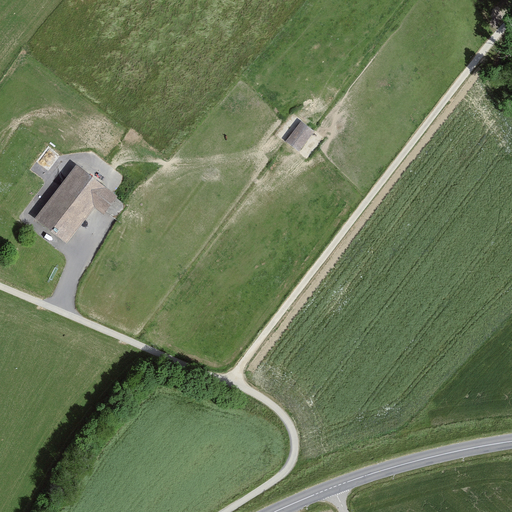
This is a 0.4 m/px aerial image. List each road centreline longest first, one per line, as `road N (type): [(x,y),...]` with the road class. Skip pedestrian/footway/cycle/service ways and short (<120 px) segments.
road 1 (residential): [(0,286),(276,408),(289,422),(293,456),(285,471),(225,511)]
road 2 (track): [(228,382),(498,34)]
road 3 (tertiary): [(272,511),(402,464),(511,440)]
